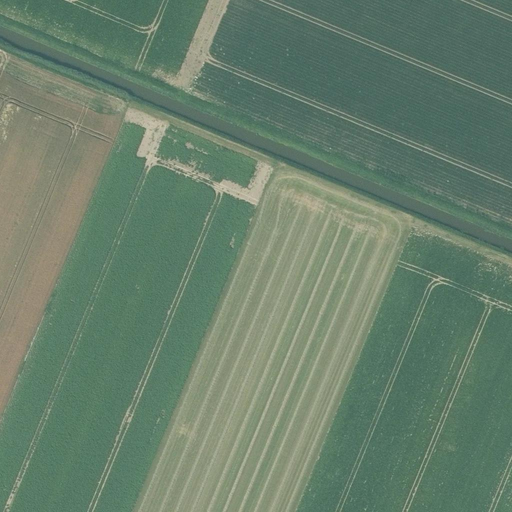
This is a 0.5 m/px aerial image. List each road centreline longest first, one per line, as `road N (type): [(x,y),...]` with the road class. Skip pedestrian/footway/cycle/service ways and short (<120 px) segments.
road 1 (track): [(511,233),(0,20)]
road 2 (track): [(0,50),(511,260)]
